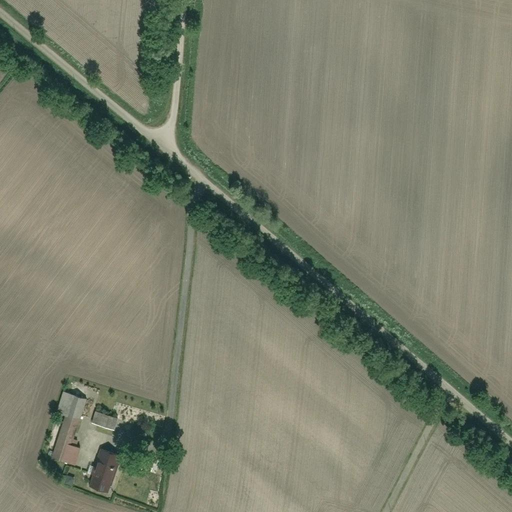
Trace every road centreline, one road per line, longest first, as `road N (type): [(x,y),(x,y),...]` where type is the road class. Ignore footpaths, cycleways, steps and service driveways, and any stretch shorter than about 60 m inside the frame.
road 1 (unclassified): [(511,449),(168,158)]
road 2 (unclassified): [(168,158),(0,16)]
road 3 (unclassified): [(168,158),(181,0)]
